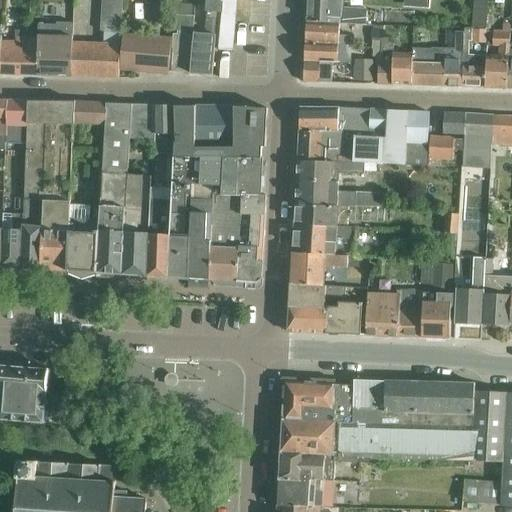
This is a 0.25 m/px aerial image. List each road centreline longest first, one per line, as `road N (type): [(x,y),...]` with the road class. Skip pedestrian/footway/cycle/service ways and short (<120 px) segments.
road 1 (residential): [(282,95),(0,88)]
road 2 (secondary): [(264,348),(0,340)]
road 3 (residential): [(264,348),(272,330),(282,95)]
road 4 (secondary): [(511,370),(457,358),(264,348)]
road 5 (residential): [(282,95),(511,102)]
road 6 (residential): [(248,511),(253,372),(264,348)]
